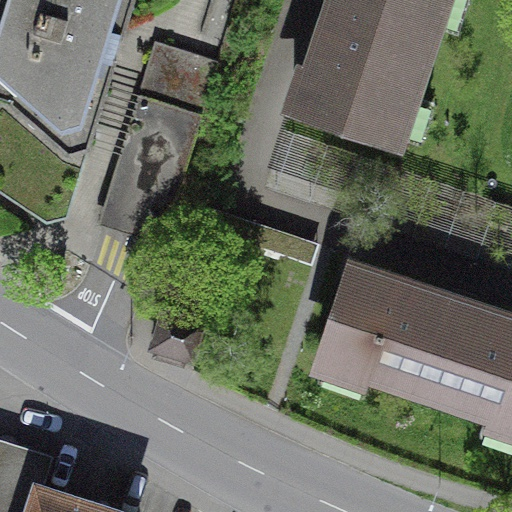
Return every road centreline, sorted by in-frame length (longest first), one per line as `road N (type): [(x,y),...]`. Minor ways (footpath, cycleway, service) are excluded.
road 1 (residential): [(346,511),(191,437),(75,369)]
road 2 (residential): [(75,369),(132,242)]
